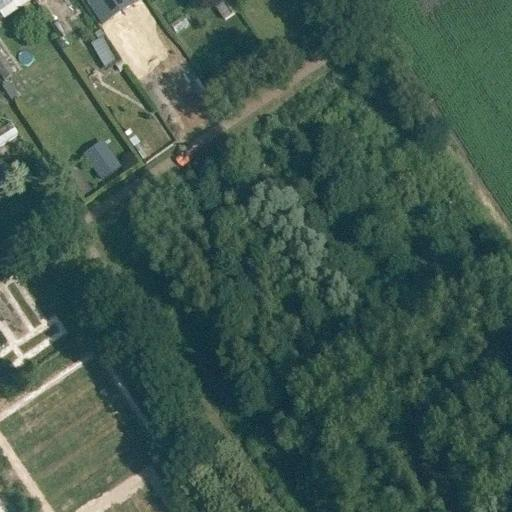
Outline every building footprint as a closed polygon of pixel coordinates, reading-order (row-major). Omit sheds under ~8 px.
[(0,0),(0,11),(17,0),(0,0)] [(84,0),(101,24),(121,10),(130,3),(127,0),(84,0)] [(229,0),(211,0),(210,1),(223,21),(238,12),(229,0)] [(0,77),(4,82),(14,75),(0,54),(0,77)] [(35,101),(59,85),(49,70),(25,86),(35,101)] [(69,89),(79,109),(89,104),(79,84),(69,89)] [(107,152),(88,165),(100,182),(119,169),(107,152)]
